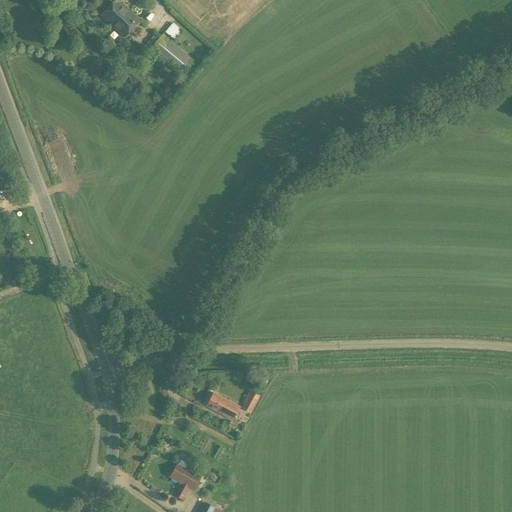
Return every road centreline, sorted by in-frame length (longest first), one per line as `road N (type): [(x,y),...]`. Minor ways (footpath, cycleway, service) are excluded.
road 1 (unclassified): [(198,330),(278,190),(511,62)]
road 2 (tertiary): [(106,371),(0,65)]
road 3 (unclassified): [(211,350),(511,347)]
road 4 (tertiary): [(95,511),(112,454),(106,371)]
